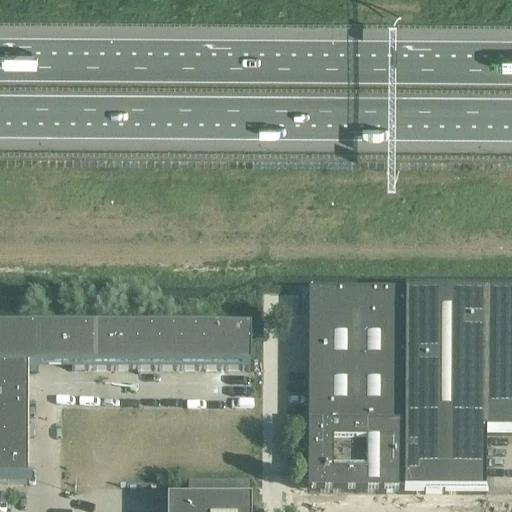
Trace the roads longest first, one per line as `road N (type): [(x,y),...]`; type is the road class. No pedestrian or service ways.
road 1 (motorway): [(0,109),(511,113)]
road 2 (motorway): [(511,70),(0,67)]
road 3 (unknown): [(45,511),(51,389),(250,387)]
